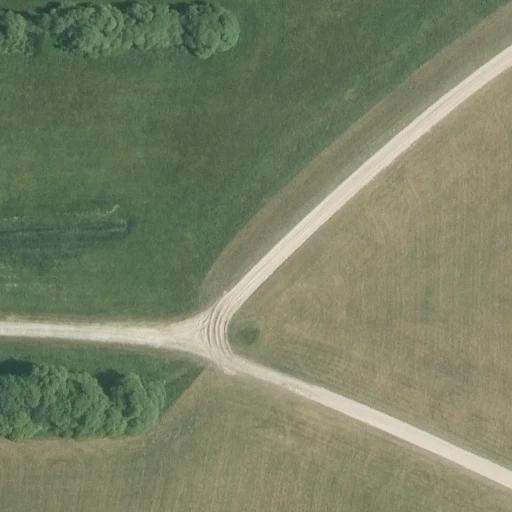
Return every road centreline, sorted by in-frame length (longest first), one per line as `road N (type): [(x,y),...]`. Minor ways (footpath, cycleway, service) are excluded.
road 1 (track): [(511,58),(385,156),(222,314),(183,337),(0,329)]
road 2 (track): [(183,337),(511,481)]
